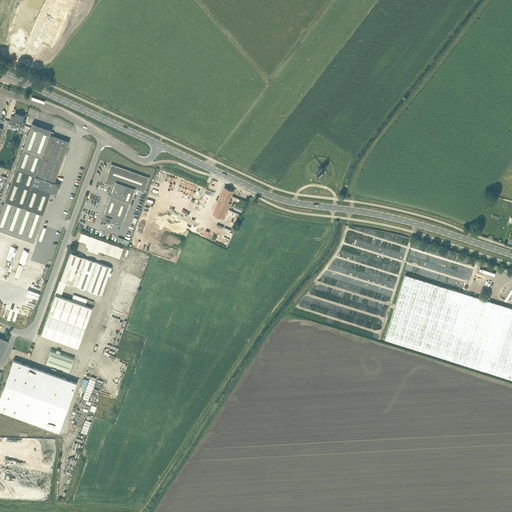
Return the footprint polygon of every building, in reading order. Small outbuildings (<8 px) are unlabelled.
[(9,124),(14,125),(15,126),(18,127),(17,132),(22,134),(24,127),(25,123),(22,122),(22,120),(24,115),(15,113),(14,116),(11,115),(10,120),(10,121),(9,124)] [(54,193),(57,191),(58,186),(57,184),(54,182),(69,141),(49,134),(51,130),(32,123),(0,212),(0,229),(33,241),(42,214),(51,191),(54,193)] [(144,192),(147,182),(149,177),(111,164),(104,183),(109,185),(110,184),(114,185),(102,219),(122,226),(135,189),(144,192)] [(219,199),(228,203),(233,191),(225,187),(219,199)] [(219,199),(213,214),(225,218),(231,204),(228,203),(219,199)] [(384,232),(372,230),(371,238),(372,238),(371,241),(375,241),(375,239),(383,240),(384,232)] [(123,248),(81,233),(79,240),(87,243),(86,245),(87,246),(89,247),(88,250),(97,253),(98,250),(119,258),(123,248)] [(78,255),(75,254),(72,253),(70,253),(60,280),(65,282),(103,296),(113,268),(96,262),(78,255)] [(440,262),(442,264),(446,261),(447,262),(449,262),(449,264),(451,262),(451,264),(456,263),(456,260),(454,262),(452,259),(449,259),(449,255),(447,257),(443,258),(443,256),(438,256),(438,258),(436,256),(433,256),(436,259),(435,260),(435,262),(437,262),(440,262)] [(511,379),(511,307),(469,294),(405,274),(385,339),(449,360),(511,379)] [(66,283),(64,282),(60,281),(41,334),(77,347),(92,308),(86,305),(85,305),(87,299),(73,294),(71,300),(61,296),(66,283)] [(297,309),(348,324),(347,321),(350,310),(353,311),(355,324),(360,323),(362,326),(365,316),(367,315),(361,306),(364,297),(361,299),(363,294),(358,295),(358,294),(349,292),(351,290),(346,289),(349,287),(344,286),(344,285),(329,288),(327,295),(306,289),(304,299),(303,299),(304,301),(299,302),(297,309)] [(502,297),(504,299),(511,289),(509,287),(502,297)] [(0,358),(0,359),(8,340),(0,336),(0,358)] [(51,348),(45,364),(50,366),(68,372),(70,367),(72,363),(74,356),(56,350),(51,348)] [(76,382),(13,360),(0,395),(0,410),(58,432),(76,382)]
